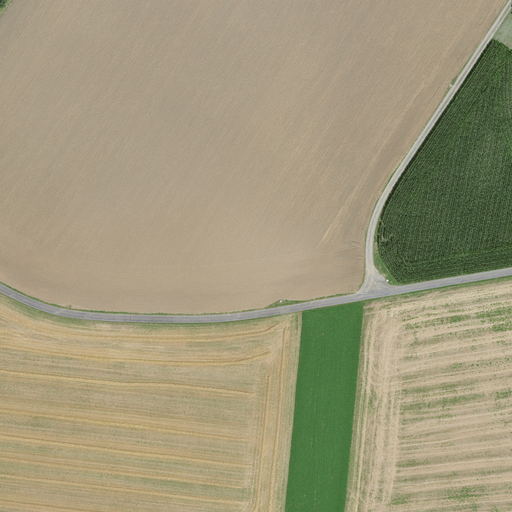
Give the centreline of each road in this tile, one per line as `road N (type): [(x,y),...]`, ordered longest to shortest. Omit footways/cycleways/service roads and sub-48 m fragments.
road 1 (unclassified): [(0,286),(25,301),(81,314),(192,320),(511,269)]
road 2 (track): [(369,292),(378,203),(511,0)]
